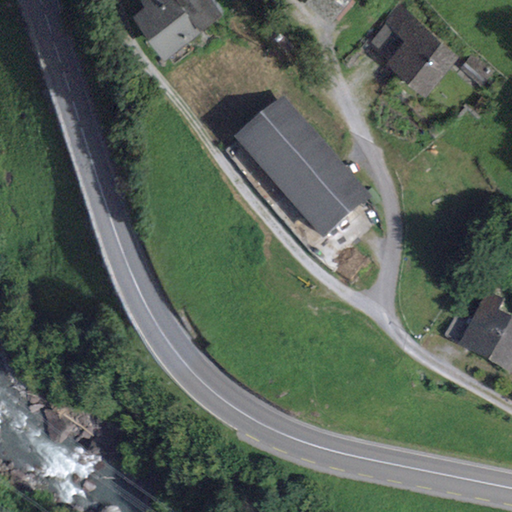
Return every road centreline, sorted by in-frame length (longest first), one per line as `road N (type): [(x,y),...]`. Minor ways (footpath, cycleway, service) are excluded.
road 1 (secondary): [(39,0),(115,232),(178,359),(215,397),(271,430),(341,455),(511,489)]
road 2 (track): [(380,313),(271,227),(151,72),(117,0)]
